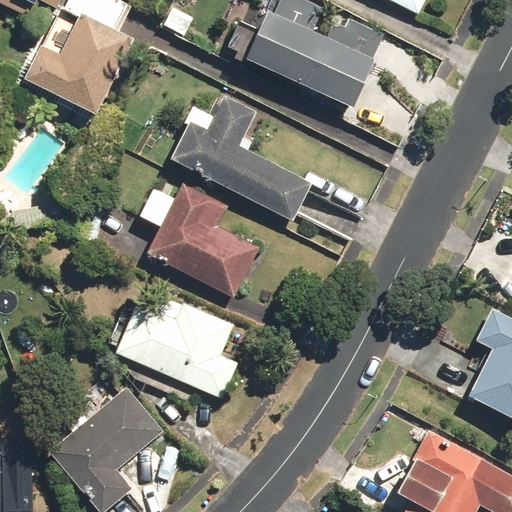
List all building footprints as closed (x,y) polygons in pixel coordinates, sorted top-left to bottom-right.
[(66,0),(0,0),(55,26),(66,0)] [(137,5),(128,0),(70,0),(30,79),(99,114),(138,39),(123,31),(137,5)] [(311,0),(280,0),(253,57),(359,107),(392,39),(311,0)] [(395,0),(421,14),(428,0),(395,0)] [(202,104),(175,158),(299,220),(318,183),(244,146),(262,111),(227,94),(218,112),(202,104)] [(160,227),(148,252),(236,295),(260,244),(222,226),(230,208),(182,185),(177,195),(157,186),(141,218),(160,227)] [(147,287),(119,354),(226,398),(241,362),(223,354),(236,324),(147,287)] [(511,315),(494,306),(476,338),(493,347),(471,388),(511,410),(511,315)] [(166,429),(132,386),(54,448),(104,511),(105,511),(137,487),(120,465),(166,429)] [(0,511),(35,511),(32,438),(23,412),(0,413),(0,511)] [(511,511),(511,471),(428,428),(396,489),(411,497),(403,511),(476,511),(482,502),(500,511),(511,511)]
